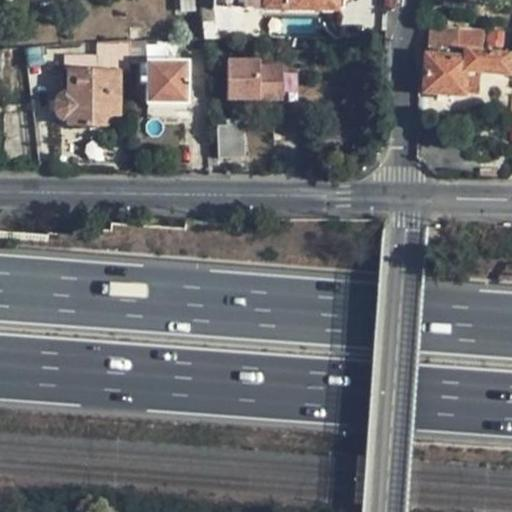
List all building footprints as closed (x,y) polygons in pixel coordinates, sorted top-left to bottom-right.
[(212,0),(213,9),(337,10),(336,0),(212,0)] [(429,49),(483,52),(484,34),(431,31),(429,49)] [(144,40),(128,41),(129,62),(139,63),(144,62),(144,40)] [(128,74),(129,62),(128,41),(97,43),(97,56),(61,56),(61,68),(66,69),(66,87),(53,100),(52,111),(65,123),(64,126),(91,126),(91,116),(105,116),(118,117),(119,73),(128,74)] [(509,54),(483,52),(429,49),(427,93),(481,96),(482,73),(507,75),(509,54)] [(297,71),(282,71),(281,57),(226,59),(227,101),(298,99),(297,71)] [(144,62),(139,63),(138,85),(147,85),(146,103),(186,103),(186,61),(144,62)] [(105,126),(105,116),(91,116),(91,126),(105,126)] [(216,125),(217,159),(243,158),(242,120),(226,119),(226,125),(216,125)]
